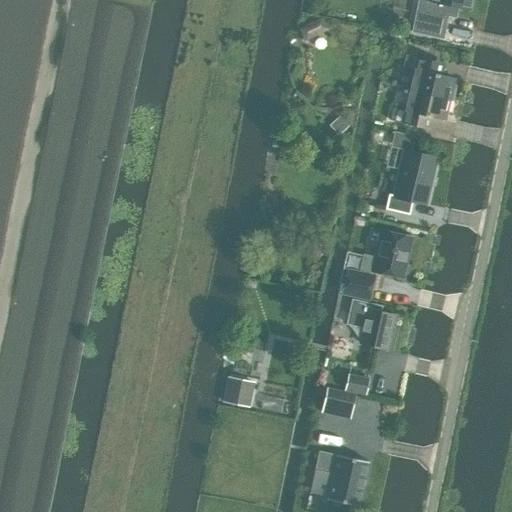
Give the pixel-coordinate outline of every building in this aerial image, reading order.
[(415,20),(412,32),(439,37),(444,16),(445,12),(456,14),(458,7),(458,8),(470,10),(472,0),(419,0),(418,3),(415,20)] [(309,23),(300,27),(304,37),(313,33),(309,23)] [(413,70),(409,90),(449,99),(454,78),(442,75),(444,65),(405,55),(402,68),(413,70)] [(390,121),(419,128),(429,130),(432,117),(444,120),(449,99),(409,90),(404,111),(393,109),(390,121)] [(340,116),(329,125),(338,135),(349,126),(340,116)] [(436,158),(404,150),(393,195),(388,194),(385,209),(409,215),(412,201),(425,204),(429,186),(430,186),(432,176),(436,158)] [(402,278),(411,237),(381,231),(375,258),(364,256),(360,273),(348,270),(343,294),(368,300),(374,276),(372,276),(373,272),(402,278)] [(360,343),(386,348),(393,315),(380,312),(381,306),(351,300),(346,324),(363,328),(360,343)] [(365,394),(368,379),(348,374),(345,390),(365,394)] [(228,378),(223,402),(248,407),(251,395),(238,392),(241,380),(228,378)] [(322,412),(349,418),(354,394),(326,388),(322,412)] [(315,468),(333,472),(327,499),(358,506),(368,461),(337,455),(318,451),(315,468)]
